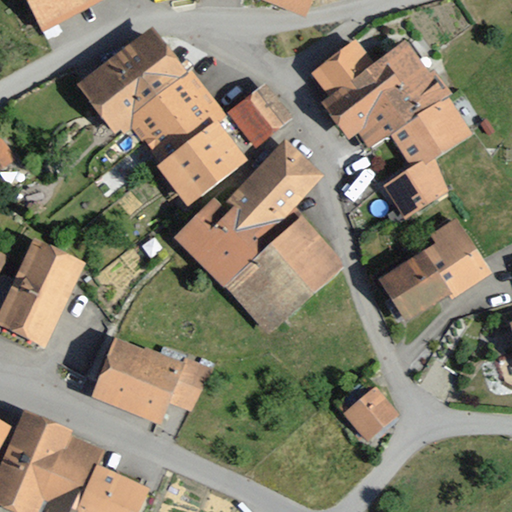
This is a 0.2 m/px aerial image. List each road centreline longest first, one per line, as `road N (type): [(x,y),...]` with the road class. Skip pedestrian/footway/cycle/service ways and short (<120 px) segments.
road 1 (residential): [(430,430),(391,370),(360,293),(311,127),(289,89),(218,23)]
road 2 (residential): [(0,386),(85,415),(285,511)]
road 3 (residential): [(0,94),(119,30),(157,21),(218,23)]
road 4 (residential): [(218,23),(301,19),(390,0)]
road 5 (residential): [(345,511),(407,441),(430,430)]
